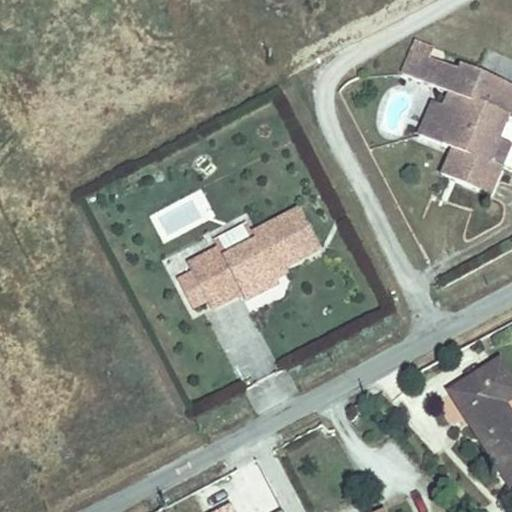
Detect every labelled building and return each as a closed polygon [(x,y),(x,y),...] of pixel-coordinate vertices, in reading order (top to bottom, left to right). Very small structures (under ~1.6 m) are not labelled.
[(418,75),(428,52),(416,47),(420,37),(402,29),(388,63),(418,75)] [(447,60),(428,52),(418,75),(435,83),(430,96),(418,91),(403,128),(441,144),(432,165),(438,168),(477,184),(489,155),(476,149),(486,126),(479,124),(488,103),(494,106),(506,79),(449,55),(447,60)] [(494,106),(488,103),(479,124),(486,126),(494,106)] [(476,149),(489,155),(499,132),(486,126),(476,149)] [(271,281),(268,274),(278,269),(315,250),(295,212),(248,235),(252,244),(219,261),(214,250),(184,265),(189,275),(174,282),(187,308),(202,301),(206,310),(236,295),(240,302),(273,285),(271,281)] [(282,276),(278,269),(268,274),(271,281),(282,276)] [(511,359),(474,380),(490,412),(478,418),(511,480),(511,359)]
